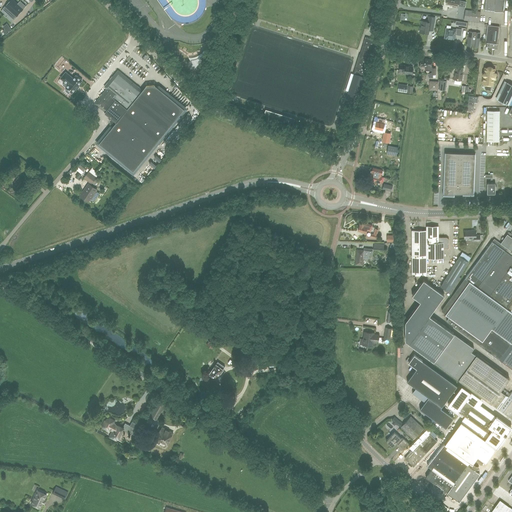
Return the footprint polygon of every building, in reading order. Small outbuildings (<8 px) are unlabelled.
[(11,11),(17,4),(12,0),(10,0),(5,6),(11,11)] [(484,0),(484,10),(494,11),(494,9),(504,9),(505,0),(484,0)] [(17,4),(11,11),(16,16),(23,9),(17,4)] [(463,20),(479,22),(480,11),(465,9),(463,20)] [(428,22),(422,21),(421,28),(420,27),(419,32),(428,33),(429,29),(433,30),(435,17),(429,16),(428,22)] [(5,29),(3,30),(6,35),(12,30),(7,24),(3,26),(5,29)] [(499,26),(487,25),(485,43),(489,43),(488,48),(497,49),(498,44),(497,44),(499,26)] [(445,27),(444,38),(455,40),(456,34),(461,35),(462,29),(456,28),(456,29),(445,27)] [(478,47),(480,33),(469,32),(467,45),(478,47)] [(358,57),(353,74),(346,98),(356,101),(364,78),(365,78),(371,58),(370,57),(373,46),(375,47),(377,41),(365,37),(359,57),(358,57)] [(210,50),(215,52),(219,42),(213,40),(210,50)] [(209,51),(204,53),(203,55),(200,57),(196,59),(192,59),(187,62),(190,68),(206,73),(212,57),(209,51)] [(425,66),(425,70),(430,70),(432,70),(432,71),(432,74),(428,74),(428,78),(433,78),(433,74),(435,74),(435,68),(431,68),(431,59),(420,59),(420,66),(425,66)] [(412,73),(413,71),(413,67),(399,65),(399,70),(402,71),(402,72),(403,72),(403,73),(406,74),(406,73),(412,73)] [(454,72),(453,79),(462,81),(463,72),(462,72),(463,68),(456,67),(455,72),(454,72)] [(484,76),(483,82),(492,83),(493,78),(495,78),(496,78),(497,77),(497,76),(497,75),(497,74),(496,73),(495,73),(493,73),(494,69),(492,68),(491,67),(490,67),(488,67),(487,68),(485,67),(484,72),(484,73),(483,73),(483,75),(484,76)] [(94,103),(105,112),(104,112),(111,118),(109,120),(110,125),(112,127),(99,143),(133,171),(184,109),(155,85),(155,84),(146,85),(146,86),(142,90),(118,70),(112,77),(112,76),(110,79),(104,87),(107,88),(102,94),(101,93),(99,96),(100,97),(94,103)] [(78,85),(82,80),(76,75),(73,78),(66,72),(60,78),(68,84),(65,87),(67,89),(65,91),(69,93),(70,91),(72,93),(76,88),(77,89),(79,86),(78,85)] [(511,92),(511,84),(507,82),(498,101),(506,105),(511,92)] [(469,96),(467,111),(470,111),(473,111),(473,106),(474,103),(477,103),(478,97),(469,96)] [(295,118),(265,109),(264,115),(293,124),(295,118)] [(499,111),(487,111),(486,141),(499,141),(499,111)] [(376,122),(374,129),(382,131),(384,124),(383,124),(384,120),(377,119),(376,122)] [(396,155),(397,152),(394,151),(395,147),(388,146),(387,153),(396,155)] [(444,192),(445,194),(471,193),(473,191),(475,153),(445,152),(444,192)] [(81,173),(85,169),(79,163),(75,168),(81,173)] [(382,170),(373,168),(371,174),(370,173),(369,176),(368,178),(369,179),(368,179),(380,182),(381,176),(381,174),(383,172),(382,170)] [(91,183),(96,177),(89,172),(84,177),(91,183)] [(25,178),(30,183),(33,180),(27,175),(25,178)] [(19,176),(13,184),(20,190),(26,181),(19,176)] [(83,190),(84,191),(81,196),(80,196),(88,201),(97,189),(88,183),(83,190)] [(392,185),(384,183),(382,189),(391,191),(392,185)] [(495,194),(495,190),(496,189),(496,184),(495,184),(495,183),(487,183),(487,194),(495,194)] [(360,221),(358,230),(366,232),(366,229),(369,230),(370,227),(363,225),(364,222),(360,221)] [(426,231),(426,258),(443,258),(443,249),(447,249),(448,247),(448,239),(447,239),(445,238),(444,239),(443,237),(442,238),(441,239),(440,237),(439,238),(438,238),(438,226),(426,226),(426,231)] [(465,235),(465,238),(474,238),(474,241),(480,241),(480,235),(475,235),(475,230),(471,230),(464,230),(464,235),(465,235)] [(411,273),(426,274),(426,258),(426,231),(411,231),(411,273)] [(511,237),(502,249),(492,241),(494,239),(496,240),(494,238),(441,311),(445,313),(449,316),(446,321),(495,356),(511,368),(511,237)] [(362,265),(363,258),(368,259),(369,258),(369,256),(371,256),(372,249),(366,248),(366,251),(364,251),(364,250),(356,250),(355,265),(362,265)] [(462,252),(440,286),(449,292),(468,261),(472,254),(465,250),(463,252),(462,252)] [(411,295),(419,301),(404,322),(404,340),(433,361),(458,379),(499,409),(511,418),(511,392),(508,396),(500,390),(503,386),(504,386),(507,383),(506,382),(509,378),(476,354),(475,355),(471,351),(473,347),(429,315),(443,295),(422,280),(411,295)] [(191,320),(201,327),(203,324),(193,317),(191,320)] [(385,327),(384,338),(390,339),(392,328),(385,327)] [(363,345),(368,345),(368,346),(371,346),(372,346),(372,345),(374,345),(375,345),(376,344),(377,343),(378,343),(379,334),(374,334),(374,333),(364,331),(363,341),(363,345)] [(212,336),(206,345),(212,348),(214,346),(218,340),(212,336)] [(457,386),(414,355),(408,363),(416,369),(407,382),(428,397),(420,408),(445,427),(453,417),(441,407),(441,406),(441,407),(457,386)] [(218,361),(209,374),(216,379),(225,366),(218,361)] [(159,399),(149,416),(156,420),(166,403),(159,399)] [(495,416),(492,419),(465,400),(457,411),(488,433),(491,430),(502,439),(511,427),(495,416)] [(400,422),(399,421),(394,416),(391,420),(393,421),(392,422),(394,425),(396,424),(397,425),(397,424),(400,422)] [(410,416),(400,427),(413,439),(423,428),(410,416)] [(486,463),(497,448),(485,439),(487,435),(488,435),(489,434),(465,416),(446,442),(474,462),(479,457),(486,463)] [(112,424),(114,421),(110,419),(109,419),(108,419),(107,419),(107,420),(105,422),(105,421),(104,421),(102,425),(102,426),(103,427),(103,428),(109,430),(110,429),(113,430),(110,436),(116,439),(115,439),(117,435),(120,434),(119,431),(121,427),(116,424),(116,425),(112,424)] [(123,428),(135,435),(138,430),(125,423),(123,428),(122,427),(122,428),(123,428)] [(172,433),(162,427),(156,438),(154,442),(159,444),(161,441),(167,444),(167,443),(168,443),(168,442),(169,442),(169,441),(169,440),(172,433)] [(394,432),(386,441),(392,447),(397,442),(403,449),(408,443),(402,437),(401,438),(394,432)] [(404,458),(413,466),(437,441),(428,432),(404,458)] [(426,477),(432,481),(435,483),(442,488),(447,492),(459,501),(479,473),(475,470),(478,467),(474,463),(474,462),(446,442),(427,465),(432,468),(426,477)] [(31,503),(40,508),(47,494),(37,490),(31,503)] [(511,511),(511,508),(500,500),(491,511),(511,511)]
